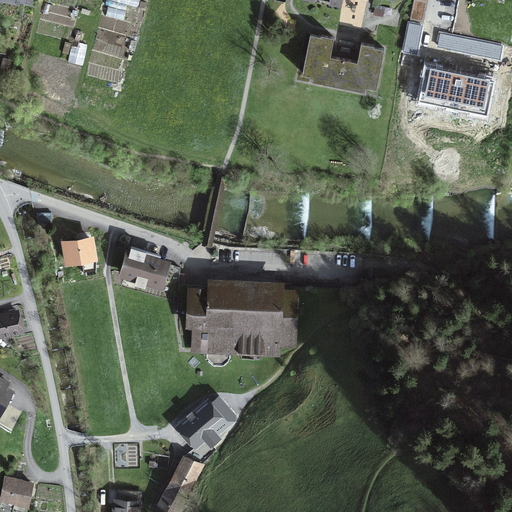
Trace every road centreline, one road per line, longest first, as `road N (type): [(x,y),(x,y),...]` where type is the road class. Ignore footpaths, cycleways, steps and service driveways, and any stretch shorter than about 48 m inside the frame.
road 1 (unclassified): [(0,203),(48,369),(71,511)]
road 2 (residential): [(200,257),(225,265),(421,263)]
road 3 (residential): [(200,257),(31,196),(0,195)]
